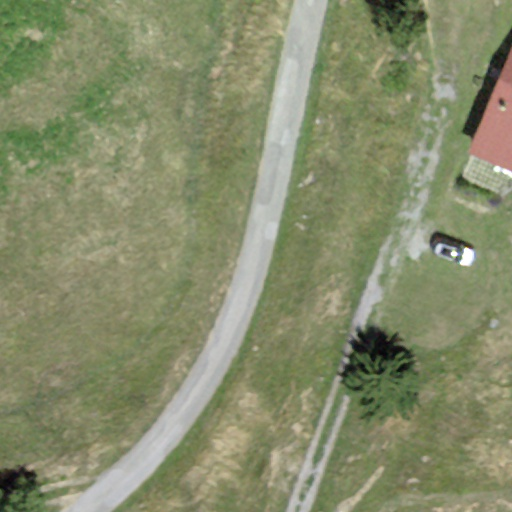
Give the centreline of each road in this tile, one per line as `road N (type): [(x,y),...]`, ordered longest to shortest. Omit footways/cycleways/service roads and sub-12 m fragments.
road 1 (unclassified): [(122,511),(210,417),(281,273),(332,0)]
road 2 (unknown): [(298,511),(446,68)]
